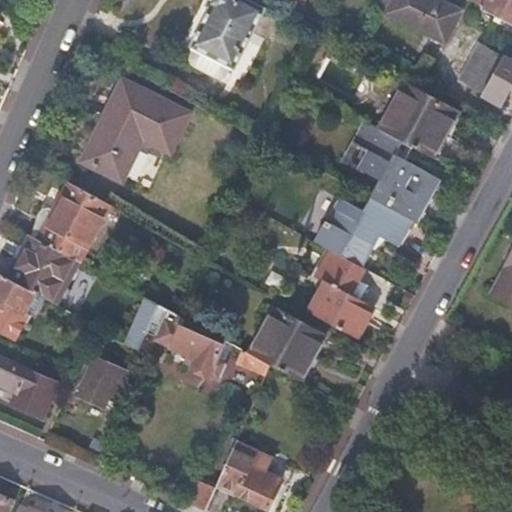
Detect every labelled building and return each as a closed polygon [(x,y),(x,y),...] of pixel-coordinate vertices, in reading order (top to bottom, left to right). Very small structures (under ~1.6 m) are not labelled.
[(233,62),(263,4),(255,0),(206,0),(211,3),(191,39),(193,41),(188,50),(189,60),(193,63),(214,74),(219,74),(227,69),(230,61),(233,62)] [(440,39),(457,7),(443,0),(389,0),(385,9),(440,39)] [(511,0),(475,0),(482,3),(482,4),(511,21),(511,0)] [(485,87),(503,52),(481,40),(459,79),(483,92),(485,87)] [(511,79),(511,56),(503,52),(485,87),(486,87),(503,96),(511,79)] [(172,150),(193,112),(128,77),(85,158),(123,179),(146,136),(172,150)] [(401,81),(376,126),(404,141),(430,155),(455,110),(401,81)] [(376,126),(368,122),(355,145),(371,155),(363,169),(381,179),(372,197),(416,221),(420,223),(442,181),(395,154),(404,141),(376,126)] [(42,239),(82,261),(113,203),(74,181),(59,209),(58,210),(42,239)] [(372,197),(361,191),(354,206),(333,195),(320,220),(329,225),(319,242),(330,248),(360,265),(376,234),(402,246),(416,221),(372,197)] [(42,239),(58,210),(53,208),(48,210),(43,213),(33,234),(42,239)] [(49,299),(58,304),(82,261),(42,239),(33,234),(11,279),(30,289),(38,293),(49,299)] [(327,320),(356,335),(372,304),(350,291),(363,266),(360,265),(330,248),(316,273),(326,280),(309,310),(327,320)] [(511,253),(492,292),(511,302),(511,253)] [(11,279),(0,273),(0,298),(2,300),(0,302),(0,328),(9,334),(21,310),(26,313),(32,303),(38,293),(30,289),(11,279)] [(303,365),(327,320),(309,310),(276,292),(252,338),(303,365)] [(44,309),(49,299),(38,293),(32,303),(44,309)] [(127,342),(136,347),(156,300),(146,295),(127,342)] [(184,299),(177,295),(171,306),(178,310),(184,299)] [(180,313),(176,311),(171,322),(161,316),(154,329),(169,337),(169,340),(184,347),(179,357),(205,372),(207,368),(215,373),(222,359),(214,355),(224,337),(180,313)] [(236,361),(263,376),(269,362),(243,348),(236,361)] [(114,398),(126,369),(93,355),(78,392),(105,403),(109,395),(114,398)] [(41,414),(55,381),(0,357),(0,383),(16,390),(11,401),(41,414)] [(236,438),(218,481),(237,489),(248,461),(267,469),(273,455),(236,438)] [(248,461),(237,489),(270,504),(282,475),(267,469),(248,461)] [(195,476),(185,499),(206,508),(218,481),(204,475),(201,479),(195,476)] [(0,511),(7,511),(12,501),(0,495),(0,511)]
